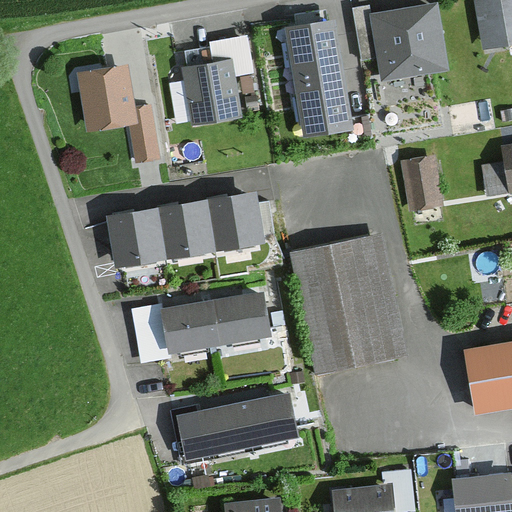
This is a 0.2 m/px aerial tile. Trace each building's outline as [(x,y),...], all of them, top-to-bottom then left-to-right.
[(372,0),(356,0),(358,20),(374,19),(372,0)] [(435,0),(421,0),(373,9),(385,73),(446,62),(435,0)] [(511,0),(477,0),(485,41),(511,35),(511,0)] [(332,13),(287,20),(305,126),(350,118),(332,13)] [(230,56),(185,64),(194,116),(239,108),(230,56)] [(126,61),(80,69),(89,122),(135,114),(126,61)] [(405,150),(408,201),(443,199),(439,148),(405,150)] [(254,185),(109,208),(117,258),(262,234),(254,185)] [(296,249),(318,361),(399,345),(378,234),(296,249)] [(261,285),(164,303),(171,343),(269,325),(261,285)] [(511,336),(471,343),(482,412),(511,407),(511,336)] [(296,427),(288,386),(200,405),(209,446),(296,427)] [(511,511),(511,500),(508,469),(456,475),(459,511),(511,511)] [(391,511),(388,482),(336,488),(338,511),(391,511)] [(279,511),(278,495),(228,500),(229,511),(279,511)]
